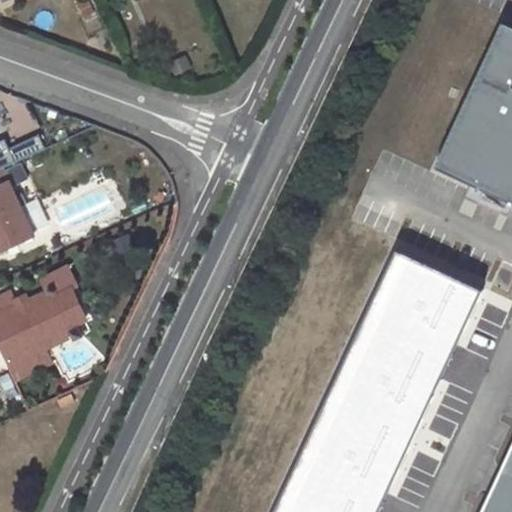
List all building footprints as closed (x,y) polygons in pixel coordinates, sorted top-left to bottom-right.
[(511,192),(511,28),(494,20),(429,162),(508,200),(511,192)] [(19,158),(47,149),(42,136),(15,146),(19,158)] [(9,180),(0,184),(0,248),(33,232),(9,180)] [(0,344),(1,346),(8,363),(33,352),(70,335),(66,326),(83,319),(71,291),(53,300),(50,292),(53,293),(56,292),(57,289),(56,286),(53,285),(49,286),(48,289),(49,291),(28,300),(20,304),(3,311),(0,304),(0,344)] [(83,319),(89,316),(76,289),(71,291),(83,319)] [(25,295),(18,298),(20,304),(28,300),(25,295)] [(72,329),(76,338),(84,334),(80,326),(72,329)] [(33,352),(8,363),(11,369),(35,358),(33,352)] [(511,511),(511,426),(470,511),(511,511)]
